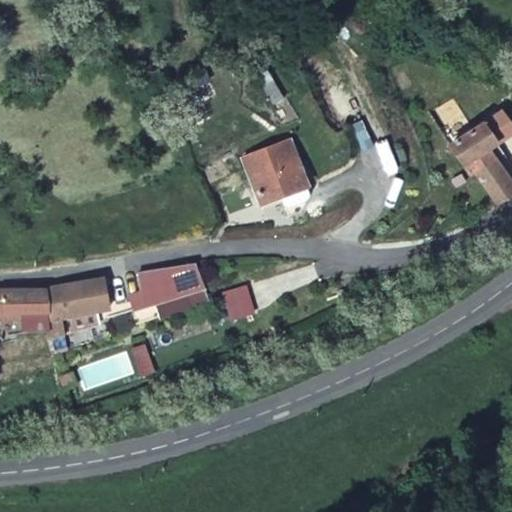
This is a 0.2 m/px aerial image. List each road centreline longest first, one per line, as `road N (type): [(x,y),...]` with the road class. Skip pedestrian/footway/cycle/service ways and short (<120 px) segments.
road 1 (secondary): [(511,280),(390,360),(299,400),(100,461),(0,473)]
road 2 (residential): [(511,209),(456,242),(394,258),(254,247),(0,277)]
